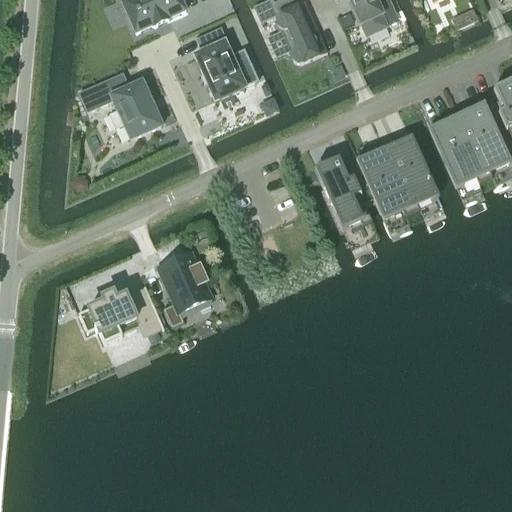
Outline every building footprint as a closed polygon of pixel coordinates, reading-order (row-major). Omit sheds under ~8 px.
[(120,0),(122,3),(120,4),(136,38),(153,30),(154,32),(169,25),(168,23),(185,15),(178,0),(120,0)] [(272,3),(254,11),(260,26),(278,18),(279,18),(277,20),(276,22),(275,24),(275,26),(276,28),(277,30),(278,31),(279,31),(279,32),(280,32),(280,36),(280,37),(268,42),(277,64),(291,58),(291,59),(291,60),(291,61),(291,62),(291,63),(293,65),(295,67),(298,67),(300,68),(303,67),(327,56),(320,40),(319,41),(310,23),(311,22),(304,6),(296,10),(291,0),(286,0),(273,6),(272,3)] [(346,0),(360,28),(366,40),(387,31),(382,18),(376,4),(383,0),(346,0)] [(202,56),(195,60),(203,78),(206,86),(215,105),(244,91),(257,86),(243,54),(230,60),(224,48),(227,47),(220,32),(196,43),(202,56)] [(122,77),(77,98),(86,118),(113,106),(117,115),(109,118),(115,133),(124,129),(130,144),(161,130),(154,114),(149,102),(141,86),(129,91),(122,77)] [(511,83),(492,92),(498,105),(484,111),(494,134),(496,133),(505,129),(511,145),(511,83)] [(511,167),(496,133),(494,134),(484,111),(483,107),(456,119),(465,141),(485,184),(492,180),(490,177),(511,167)] [(485,184),(465,141),(456,119),(427,132),(454,193),(476,183),(478,187),(485,184)] [(439,200),(412,139),(383,152),(393,173),(412,216),(419,213),(417,209),(439,200)] [(412,216),(393,173),(383,152),(356,164),(357,167),(370,194),(368,195),(382,225),(403,215),(405,219),(412,216)] [(360,199),(368,195),(370,194),(357,167),(344,173),(339,161),(313,172),(341,234),(361,225),(362,229),(371,225),(360,199)] [(211,303),(204,287),(207,286),(199,269),(196,270),(190,257),(157,272),(174,308),(178,317),(179,317),(211,303)] [(104,306),(78,318),(86,337),(97,333),(103,348),(122,340),(121,339),(121,338),(157,322),(158,321),(146,293),(144,294),(127,302),(126,299),(124,300),(116,304),(113,297),(103,302),(104,306)] [(183,326),(179,317),(178,317),(174,308),(162,313),(171,332),(183,326)]
